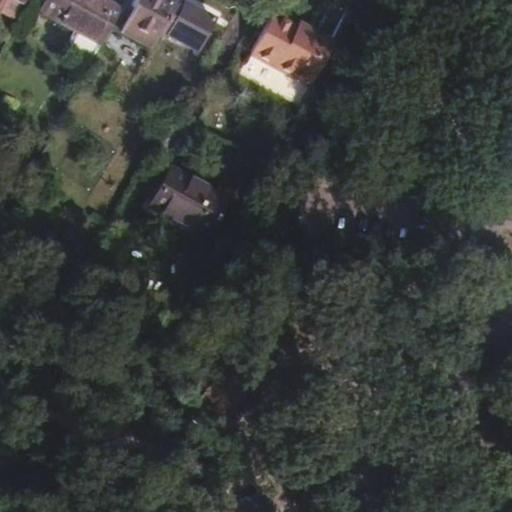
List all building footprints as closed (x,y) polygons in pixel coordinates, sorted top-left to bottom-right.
[(98,46),(117,10),(97,0),(44,0),(37,13),(53,22),(98,46)] [(157,32),(171,5),(161,0),(132,0),(114,35),(146,53),(157,32)] [(179,9),(171,5),(157,32),(193,52),(210,20),(181,5),(179,9)] [(306,90),(331,45),(312,34),(308,40),(294,31),(272,18),(250,58),(306,90)] [(308,40),(312,34),(297,26),(294,31),(308,40)] [(142,217),(196,248),(220,205),(166,174),(142,217)]
